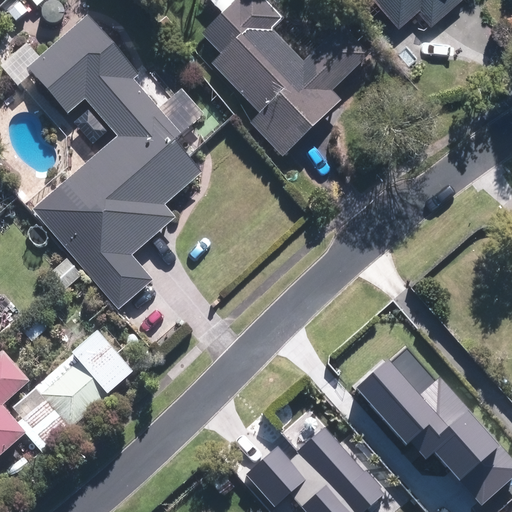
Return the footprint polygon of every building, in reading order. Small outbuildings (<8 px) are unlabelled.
[(32,0),(41,9),(51,0),(32,0)] [(226,59),(217,68),(264,118),(255,127),(288,161),(346,105),(337,96),(376,59),(348,30),(309,67),(277,32),(287,23),(270,6),(271,4),(267,0),(211,0),(229,19),(208,40),(226,59)] [(376,0),(403,30),(422,13),(436,28),(466,0),(376,0)] [(12,14),(20,24),(32,14),(24,4),(12,14)] [(94,22),(33,73),(72,118),(91,103),(124,141),(38,214),(122,313),(157,284),(136,259),(180,222),(169,209),(208,177),(182,147),(188,142),(139,85),(144,80),(94,22)] [(66,296),(86,279),(72,262),(51,279),(66,296)] [(26,334),(35,345),(50,332),(41,321),(26,334)] [(140,378),(105,337),(40,392),(49,403),(22,427),(8,412),(36,388),(10,358),(0,366),(0,465),(31,439),(49,460),(88,426),(86,424),(140,378)] [(227,500),(239,490),(226,473),(213,483),(227,500)] [(314,511),(365,511),(343,487),(314,511)] [(506,511),(505,503),(447,511),(506,511)]
